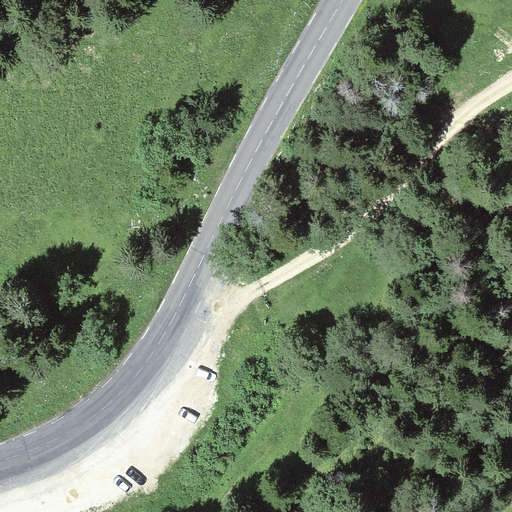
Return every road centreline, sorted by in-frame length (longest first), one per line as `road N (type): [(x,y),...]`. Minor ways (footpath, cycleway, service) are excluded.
road 1 (primary): [(0,460),(88,420),(136,379),(344,0)]
road 2 (track): [(511,81),(433,141),(409,179),(350,238),(162,338)]
